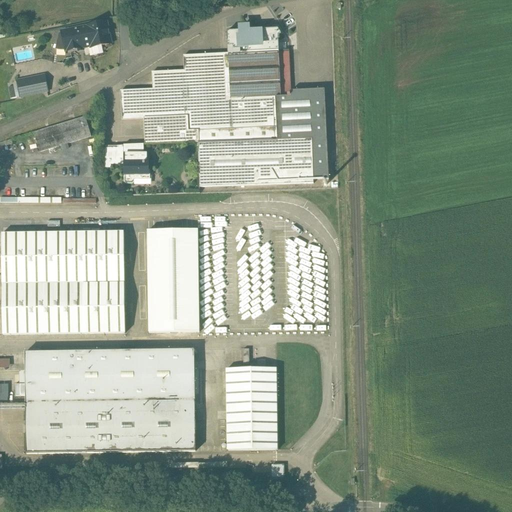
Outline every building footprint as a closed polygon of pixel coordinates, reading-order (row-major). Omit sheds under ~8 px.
[(106,22),(87,26),(91,47),(91,48),(110,44),(106,22)] [(87,26),(62,32),(65,46),(66,52),(91,47),(87,26)] [(260,32),(247,33),(247,31),(247,27),(241,27),(240,27),(240,31),(241,37),(239,37),(239,47),(261,46),(260,32)] [(277,29),(247,31),(247,33),(260,32),(261,46),(239,47),(239,37),(241,37),(240,31),(226,32),(227,54),(288,50),(288,51),(289,51),(288,50),(279,51),(278,36),(281,34),(277,29)] [(227,54),(183,56),(184,71),(151,72),(152,89),(120,91),(122,121),(143,120),(186,118),(187,132),(198,132),(276,128),(275,98),(291,97),(288,51),(288,50),(227,54)] [(44,76),(17,81),(20,97),(47,91),(44,76)] [(14,86),(8,87),(10,99),(16,97),(14,86)] [(319,96),(291,97),(275,98),(276,128),(277,141),(312,140),(313,180),(329,180),(328,171),(325,101),(319,102),(319,97),(319,96)] [(85,117),(33,133),(39,152),(91,136),(85,117)] [(186,118),(143,120),(145,145),(198,143),(198,132),(187,132),(186,118)] [(276,128),(198,132),(198,143),(199,188),(313,184),(313,180),(312,140),(277,141),(276,128)] [(117,146),(104,146),(104,168),(111,168),(111,165),(123,165),(123,155),(117,155),(117,146)] [(143,153),(136,153),(136,155),(123,155),(123,165),(124,174),(149,173),(148,155),(143,155),(143,153)] [(198,230),(147,231),(149,333),(199,333),(198,230)] [(124,232),(1,234),(2,284),(84,283),(124,283),(124,232)] [(84,283),(2,284),(3,335),(85,334),(84,283)] [(124,283),(84,283),(85,334),(125,334),(124,283)] [(194,350),(25,353),(26,403),(195,401),(194,350)] [(0,367),(14,368),(13,358),(0,358),(0,367)] [(276,369),(226,369),(227,451),(277,450),(276,369)] [(195,401),(26,403),(26,454),(195,452),(195,401)] [(282,477),(282,465),(272,465),(272,477),(282,477)]
